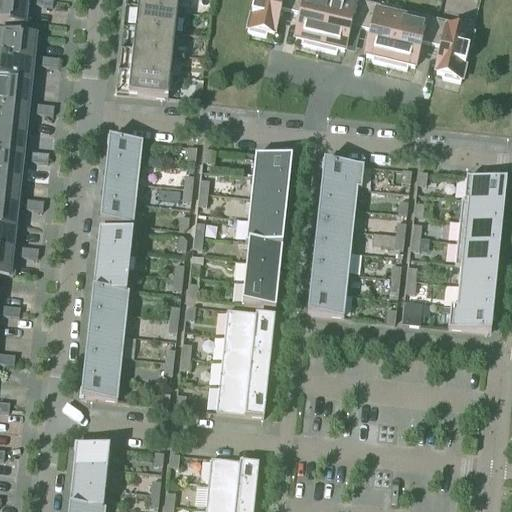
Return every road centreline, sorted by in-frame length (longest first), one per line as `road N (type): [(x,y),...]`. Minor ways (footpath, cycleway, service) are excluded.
road 1 (residential): [(511,475),(53,425)]
road 2 (residential): [(86,123),(511,164)]
road 3 (residential): [(86,123),(53,425)]
road 4 (residential): [(98,0),(86,123)]
